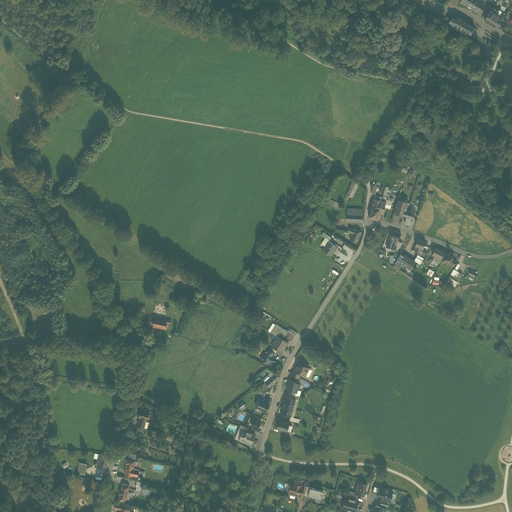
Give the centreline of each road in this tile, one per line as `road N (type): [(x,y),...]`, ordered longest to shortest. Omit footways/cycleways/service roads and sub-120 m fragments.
road 1 (residential): [(244,511),(282,376),(359,249),(367,219),(480,258)]
road 2 (track): [(368,186),(308,145),(122,110),(61,59)]
road 3 (track): [(131,349),(34,341),(0,347)]
road 4 (residential): [(129,389),(101,511)]
